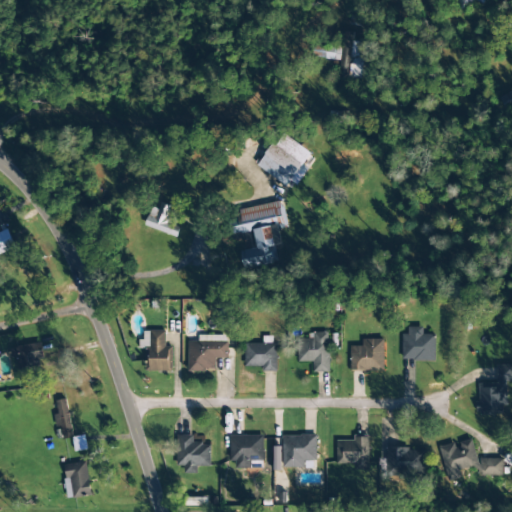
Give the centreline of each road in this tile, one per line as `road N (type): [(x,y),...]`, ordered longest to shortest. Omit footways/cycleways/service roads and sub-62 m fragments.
road 1 (tertiary): [(153,511),(128,410),(68,256),(27,187),(0,162)]
road 2 (residential): [(128,410),(438,402),(466,379),(497,377)]
road 3 (residential): [(335,511),(332,423),(275,407)]
